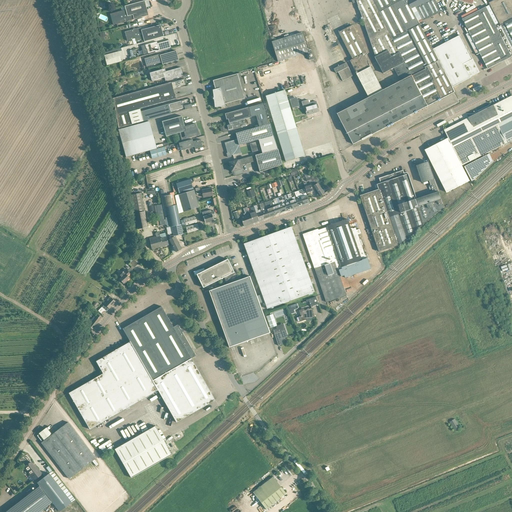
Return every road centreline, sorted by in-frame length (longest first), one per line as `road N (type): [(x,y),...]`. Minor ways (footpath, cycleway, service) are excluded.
road 1 (tertiary): [(231,236),(320,204),(410,133),(511,82)]
road 2 (tertiary): [(0,472),(96,331),(168,264)]
road 3 (unclassified): [(231,236),(178,15)]
road 4 (unclassified): [(329,511),(240,391)]
road 5 (unclassified): [(240,391),(168,264)]
